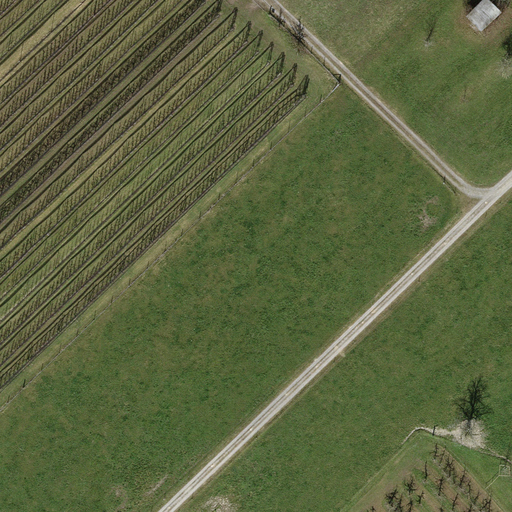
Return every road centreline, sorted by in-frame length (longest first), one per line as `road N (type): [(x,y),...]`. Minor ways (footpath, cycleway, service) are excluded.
road 1 (track): [(160,511),(511,172)]
road 2 (track): [(477,205),(266,0)]
